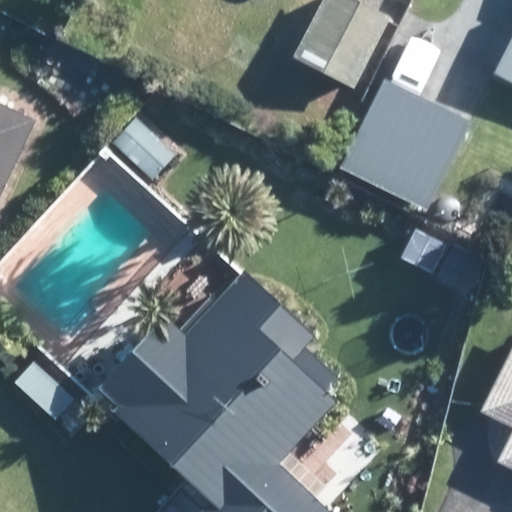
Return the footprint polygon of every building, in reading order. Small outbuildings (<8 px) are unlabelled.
[(386,14),(358,0),(321,0),(294,55),(350,83),(386,14)] [(466,126),(382,87),(342,171),(427,211),(466,126)] [(0,103),(0,189),(34,118),(0,103)] [(332,511),(324,504),(285,468),(276,459),(335,398),(321,385),(334,372),(302,342),(313,332),(244,266),(215,295),(181,331),(176,325),(162,312),(127,349),(95,381),(106,390),(116,401),(111,405),(208,499),(195,511),(332,511)] [(511,341),(481,408),(511,422),(511,423),(504,442),(496,458),(511,466),(511,341)] [(417,511),(422,489),(392,483),(385,511),(417,511)]
